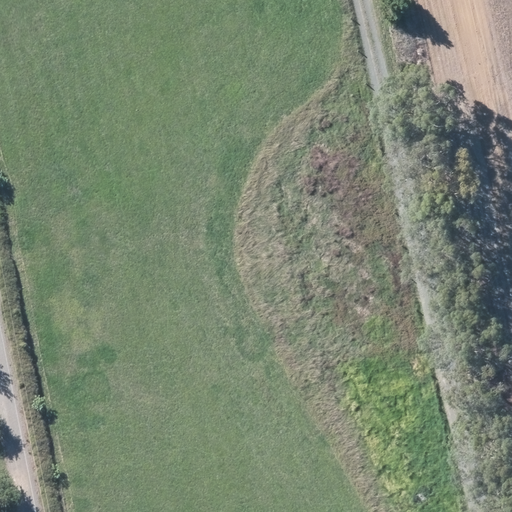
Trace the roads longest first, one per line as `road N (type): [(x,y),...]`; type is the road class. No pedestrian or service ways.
road 1 (unclassified): [(363,0),(481,511)]
road 2 (unknown): [(0,363),(27,511)]
